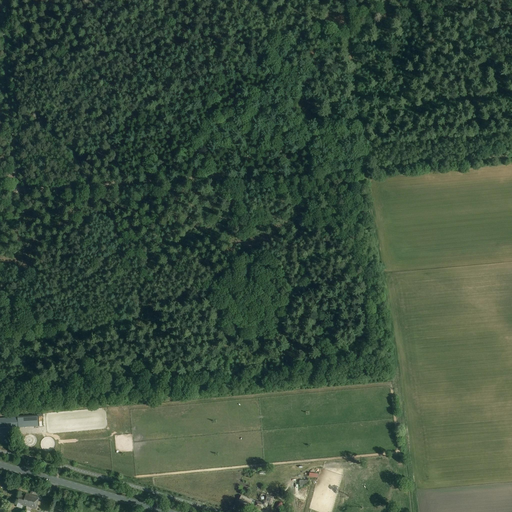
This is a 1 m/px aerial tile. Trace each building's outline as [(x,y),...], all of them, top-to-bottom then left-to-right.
[(39,426),(38,414),(18,416),(18,417),(19,427),(39,426)] [(18,417),(0,418),(0,428),(19,428),(19,427),(18,417)] [(26,506),(30,494),(26,493),(25,496),(20,494),(18,503),(21,503),(20,504),(26,506)] [(31,508),(36,509),(40,497),(30,494),(26,506),(27,506),(27,505),(31,507),(31,508)] [(241,495),(238,501),(249,506),(250,504),(254,505),(253,506),(262,508),(262,505),(266,506),(267,503),(271,504),(272,501),(273,498),(274,497),(265,494),(263,500),(262,499),(262,502),(255,500),(255,501),(250,499),(241,495)]
